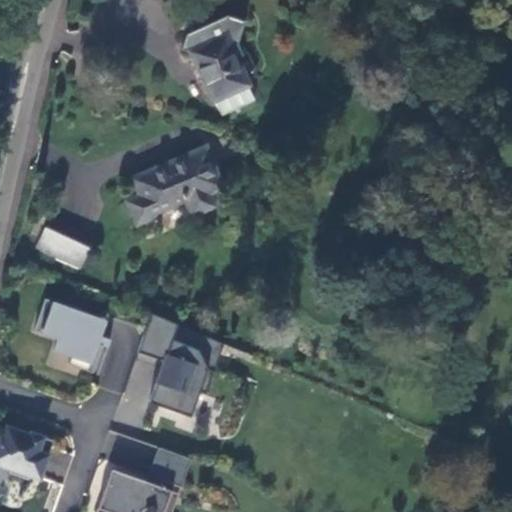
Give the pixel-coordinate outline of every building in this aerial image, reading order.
[(246,21),(228,14),(187,34),(182,49),(191,52),(214,101),(216,100),(223,114),(255,98),(249,85),(250,84),(237,57),(244,54),(238,43),(246,21)] [(206,146),(133,178),(140,195),(127,201),(137,225),(157,217),(155,214),(186,200),(193,215),(215,206),(211,194),(223,188),(206,146)] [(94,239),(51,219),(39,246),(82,266),(94,239)] [(106,318),(45,297),(34,328),(58,337),(54,349),(71,355),(68,363),(93,371),(102,344),(97,343),(106,318)] [(225,343),(153,312),(138,351),(165,360),(150,401),(191,415),(200,391),(207,394),(225,343)] [(31,475),(41,478),(54,440),(31,431),(30,434),(17,429),(16,432),(6,428),(6,431),(0,428),(0,463),(12,468),(10,472),(30,479),(31,475)] [(126,473),(113,468),(98,511),(97,511),(173,511),(183,485),(164,478),(161,486),(126,473)]
